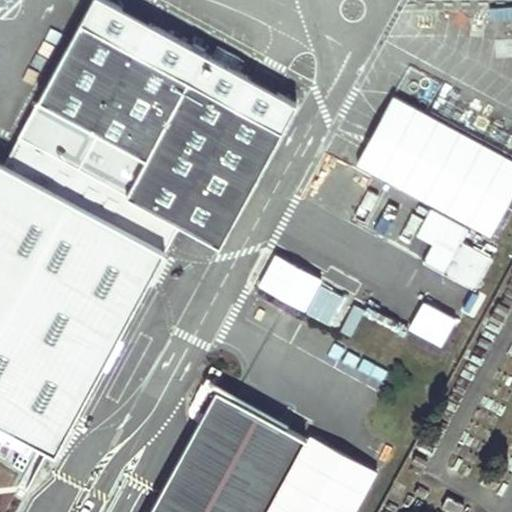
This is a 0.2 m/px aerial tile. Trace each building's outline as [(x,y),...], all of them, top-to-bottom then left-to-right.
[(0,412),(59,445),(169,242),(145,230),(160,202),(184,215),(223,236),(300,96),(124,0),(93,0),(24,128),(48,141),(43,150),(27,141),(16,161),(8,156),(0,151),(0,412)] [(24,128),(8,156),(16,161),(27,141),(43,150),(48,141),(24,128)] [(145,230),(169,242),(184,215),(160,202),(145,230)] [(448,210),(424,254),(444,265),(461,234),(468,221),(448,210)] [(461,234),(444,265),(475,282),(492,251),(461,234)] [(219,379),(147,511),(261,511),(307,428),(219,379)] [(261,511),(352,511),(378,466),(307,428),(261,511)]
